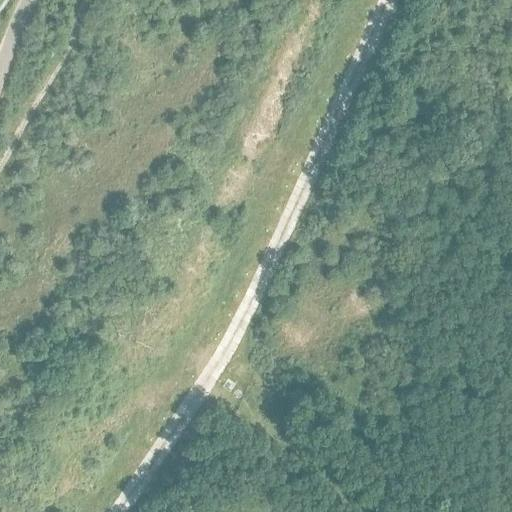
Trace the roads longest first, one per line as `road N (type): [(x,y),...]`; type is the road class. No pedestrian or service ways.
road 1 (track): [(204,389),(389,0)]
road 2 (track): [(40,511),(74,488),(107,491),(176,376),(204,389)]
road 3 (track): [(204,389),(260,413),(342,480),(364,511)]
road 4 (unknown): [(0,169),(90,0)]
road 5 (track): [(125,511),(204,389)]
